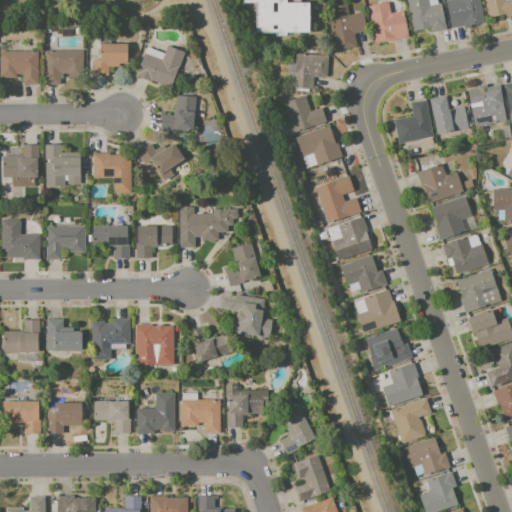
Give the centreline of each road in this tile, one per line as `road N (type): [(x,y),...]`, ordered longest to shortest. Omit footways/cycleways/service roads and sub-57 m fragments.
road 1 (residential): [(371,79),(361,110),(498,511)]
road 2 (residential): [(251,468),(0,468)]
road 3 (residential): [(0,292),(182,292)]
road 4 (residential): [(511,48),(371,79)]
road 5 (residential): [(0,114),(120,114)]
